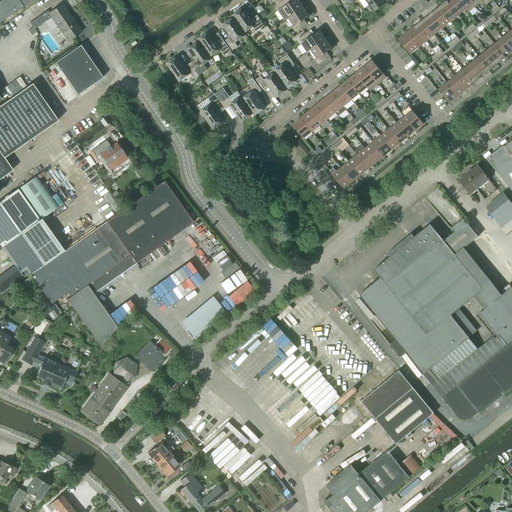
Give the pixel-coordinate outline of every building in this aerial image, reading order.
[(0,0),(0,21),(31,0),(0,0)] [(289,0),(283,0),(276,5),(279,10),(278,11),(284,20),(288,17),(302,7),(297,0),(293,0),(291,2),(289,0)] [(374,12),(384,5),(381,0),(347,0),(349,2),(350,0),(364,0),(369,6),(369,8),(370,10),(371,11),(373,11),(374,12)] [(447,0),(444,2),(456,17),(464,10),(456,0),(447,0)] [(476,7),(469,0),(456,0),(464,10),(465,9),(468,13),(476,7)] [(435,10),(447,24),(456,17),(444,2),(435,10)] [(81,32),(67,12),(62,4),(48,14),(67,42),(81,32)] [(302,7),(288,17),(294,26),(292,28),(295,33),(307,25),(304,20),(309,17),(302,7)] [(244,33),(245,33),(252,27),(255,32),(259,29),(260,32),(265,28),(257,16),(252,19),(244,8),(232,16),(233,18),(234,18),(244,33)] [(426,17),(438,32),(447,24),(435,10),(426,17)] [(417,25),(428,39),(438,32),(426,17),(417,25)] [(234,18),(233,18),(222,26),(230,37),(225,41),(232,51),(237,47),(234,43),(246,35),(245,33),(244,33),(234,18)] [(408,32),(419,46),(428,39),(417,25),(408,32)] [(311,30),(299,38),(302,43),(300,44),(307,53),(311,50),(325,40),(319,31),(314,34),(311,30)] [(210,57),(220,50),(224,56),(231,52),(224,42),(219,45),(209,32),(198,40),(199,42),(210,57)] [(419,46),(408,32),(398,40),(410,54),(419,46)] [(502,38),(511,50),(511,33),(510,32),(502,38)] [(494,44),(505,58),(511,52),(511,50),(502,38),(494,44)] [(325,40),(311,50),(317,59),(314,60),(318,66),(330,57),(327,53),(332,49),(325,40)] [(199,42),(188,50),(196,61),(191,65),(198,75),(203,71),(200,67),(211,59),(210,57),(199,42)] [(486,51),(497,65),(505,58),(494,44),(486,51)] [(80,46),(55,63),(66,79),(77,95),(102,77),(91,62),(80,46)] [(478,57),(489,71),(497,65),(486,51),(478,57)] [(286,88),(297,80),(289,68),(294,65),(287,55),(279,61),(281,65),(273,71),(275,73),(286,88)] [(198,75),(191,65),(190,63),(185,67),(178,57),(166,65),(178,82),(190,74),(194,79),(199,76),(198,75)] [(470,64),(481,77),(489,71),(478,57),(470,64)] [(372,60),(364,67),(375,81),(378,85),(386,78),(383,74),(372,60)] [(462,70),(473,84),(481,77),(470,64),(462,70)] [(364,67),(356,74),(367,87),(370,91),(378,85),(375,81),(364,67)] [(454,76),(465,90),(473,84),(462,70),(454,76)] [(275,73),(264,81),(261,76),(256,80),(263,90),(267,86),(275,98),(287,90),(286,88),(275,73)] [(356,74),(348,80),(359,94),(367,87),(356,74)] [(447,83),(458,97),(465,90),(454,76),(447,83)] [(242,99),(252,114),(254,116),(265,108),(256,94),(261,91),(252,79),(247,82),(253,91),(242,99)] [(15,80),(6,87),(12,97),(22,90),(15,80)] [(348,80),(340,86),(351,100),(359,94),(348,80)] [(458,97),(447,83),(438,89),(449,103),(458,97)] [(4,159),(57,121),(32,84),(12,98),(0,106),(0,179),(12,171),(4,159)] [(340,86),(332,93),(343,106),(351,100),(340,86)] [(226,93),(217,99),(225,110),(230,106),(241,122),(252,114),(242,99),(241,97),(233,102),(226,93)] [(332,93),(324,99),(335,113),(338,116),(346,110),(343,106),(332,93)] [(200,112),(196,115),(201,123),(206,120),(206,121),(212,129),(224,121),(219,114),(225,110),(217,99),(215,94),(208,99),(211,104),(200,112)] [(324,99),(316,106),(327,119),(335,113),(324,99)] [(316,106),(308,112),(319,126),(327,119),(316,106)] [(404,117),(415,131),(423,124),(412,110),(404,117)] [(308,112),(301,118),(312,132),(319,126),(308,112)] [(396,123),(407,137),(415,131),(404,117),(396,123)] [(301,118),(292,125),(303,139),(312,132),(301,118)] [(388,130),(399,143),(407,137),(396,123),(388,130)] [(380,136),(391,150),(399,143),(388,130),(380,136)] [(372,143),(384,156),(391,150),(380,136),(372,143)] [(511,138),(486,159),(511,190),(511,138)] [(89,153),(96,163),(102,159),(111,171),(128,160),(115,143),(110,147),(105,141),(89,153)] [(365,149),(376,163),(384,156),(372,143),(365,149)] [(337,148),(334,144),(327,150),(326,151),(329,154),(332,152),(335,155),(340,151),(337,148)] [(354,152),(357,155),(368,169),(376,163),(365,149),(361,145),(354,152)] [(357,155),(349,162),(360,175),(368,169),(357,155)] [(342,161),(345,165),(341,168),(352,182),(360,175),(349,162),(346,158),(342,161)] [(488,180),(486,176),(478,166),(459,181),(470,194),(488,180)] [(352,182),(341,168),(337,172),(333,167),(329,171),(344,188),(352,182)] [(41,219),(58,208),(36,177),(19,188),(41,219)] [(164,182),(30,276),(50,304),(67,293),(70,297),(66,300),(99,347),(100,347),(116,328),(117,328),(93,294),(135,264),(135,263),(193,224),(164,182)] [(17,189),(0,201),(0,248),(39,220),(17,189)] [(503,226),(511,218),(511,204),(504,194),(488,208),(503,226)] [(380,278),(359,295),(394,338),(396,341),(390,345),(399,357),(405,352),(424,375),(469,338),(451,316),(466,303),(468,306),(471,304),(468,301),(474,297),(482,306),(493,297),(499,293),(498,292),(464,249),(478,237),(466,223),(463,219),(451,228),(454,232),(443,241),(430,225),(374,270),(380,278)] [(0,277),(0,292),(11,285),(3,275),(0,277)] [(457,385),(442,398),(459,418),(470,419),(479,413),(480,414),(510,390),(511,392),(511,391),(511,287),(511,288),(502,296),(499,293),(493,297),(482,306),(485,310),(481,314),(498,334),(448,374),(457,385)] [(0,332),(0,363),(3,365),(12,349),(6,345),(10,338),(0,332)] [(43,343),(34,338),(21,360),(30,365),(32,362),(41,366),(36,377),(43,380),(42,383),(49,386),(50,384),(61,389),(63,383),(71,386),(76,373),(36,355),(43,343)] [(164,356),(171,349),(160,339),(153,346),(164,356)] [(150,371),(164,356),(153,346),(150,342),(136,358),(150,371)] [(434,414),(413,388),(399,371),(361,402),(396,444),(434,414)] [(99,425),(126,389),(107,375),(81,411),(99,425)] [(142,406),(146,400),(138,394),(134,400),(142,406)] [(156,465),(169,454),(160,442),(160,443),(158,441),(165,436),(160,431),(150,439),(155,444),(156,445),(147,453),(156,465)] [(387,451),(358,474),(324,502),(332,511),(367,511),(409,478),(387,451)] [(169,454),(156,465),(166,476),(168,475),(168,476),(172,473),(171,472),(179,466),(169,454)] [(12,477),(16,469),(0,461),(0,478),(5,480),(7,475),(12,477)] [(184,472),(192,465),(188,461),(180,468),(184,472)] [(217,500),(224,494),(218,486),(211,492),(201,501),(198,497),(198,496),(195,493),(201,488),(189,473),(179,481),(184,486),(180,490),(190,503),(198,511),(201,511),(207,508),(217,500)] [(39,500),(48,486),(36,478),(27,492),(39,500)] [(26,494),(19,489),(10,503),(17,508),(26,494)] [(51,503),(46,508),(49,511),(51,511),(55,509),(58,511),(62,511),(70,506),(61,495),(51,503)] [(511,511),(511,498),(509,508),(505,508),(504,511),(495,511),(494,511),(511,511)]
